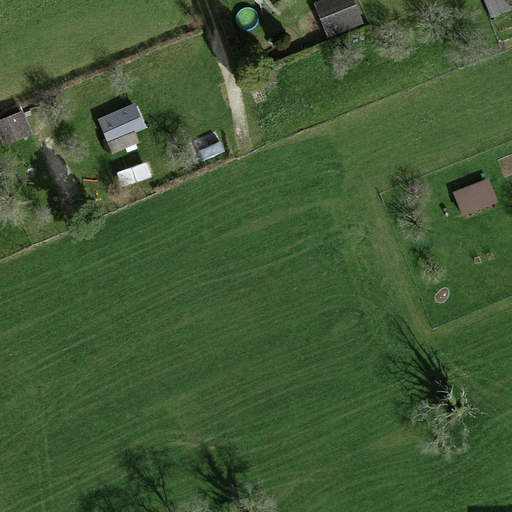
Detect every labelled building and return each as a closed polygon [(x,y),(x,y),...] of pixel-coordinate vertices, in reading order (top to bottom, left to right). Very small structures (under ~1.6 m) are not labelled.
[(344,0),(334,0),(311,9),(321,35),(353,23),(344,0)] [(506,0),(481,0),(488,18),(510,11),(506,0)] [(128,105),(97,120),(109,144),(140,129),(128,105)] [(21,116),(0,124),(0,137),(3,144),(28,134),(21,116)] [(484,184),(452,196),(460,217),(492,206),(484,184)]
